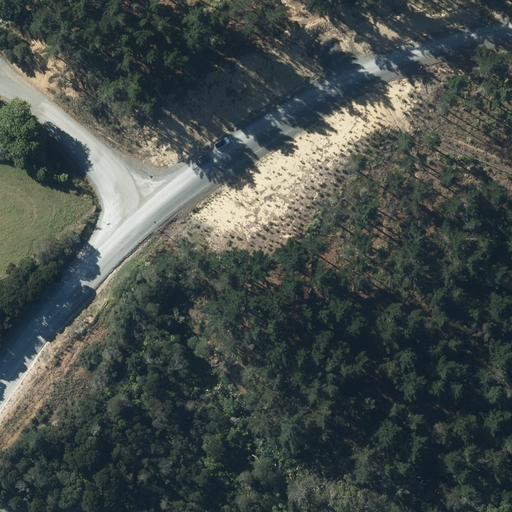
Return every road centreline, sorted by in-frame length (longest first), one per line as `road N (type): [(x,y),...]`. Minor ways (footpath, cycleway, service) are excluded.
road 1 (unclassified): [(138,218),(299,108),(511,22)]
road 2 (unclassified): [(0,371),(138,218)]
road 3 (unclassified): [(138,218),(123,181),(18,82)]
